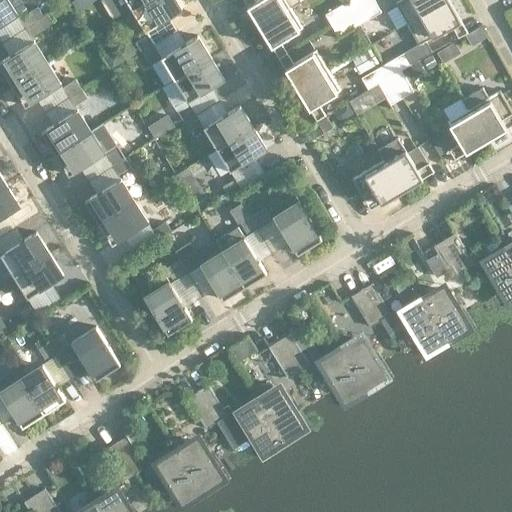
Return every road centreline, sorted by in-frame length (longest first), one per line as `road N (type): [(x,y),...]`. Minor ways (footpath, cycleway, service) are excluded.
road 1 (residential): [(358,254),(202,0)]
road 2 (residential): [(152,372),(0,123)]
road 3 (residential): [(152,372),(358,254)]
road 4 (residential): [(0,476),(152,372)]
road 5 (residential): [(358,254),(511,166)]
